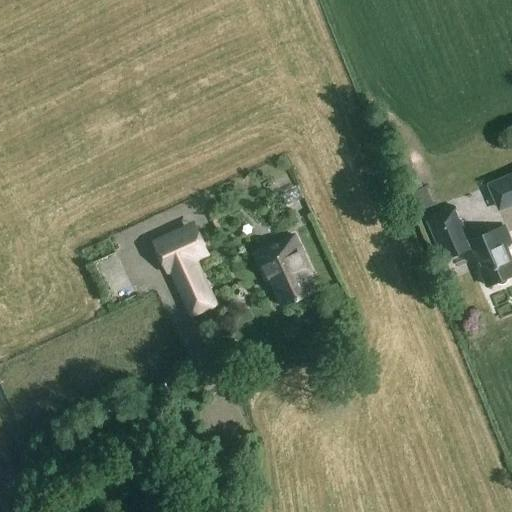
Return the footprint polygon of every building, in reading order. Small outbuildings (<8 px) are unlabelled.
[(432,206),(407,154),(396,160),(415,198),(410,200),(417,214),(432,206)] [(511,175),(487,186),(499,213),(511,207),(511,175)] [(304,206),(296,189),(280,197),(288,214),(304,206)] [(455,208),(428,219),(424,221),(442,263),(470,252),(486,290),(497,285),(477,239),(470,242),(461,222),(460,222),(456,212),(457,211),(455,208)] [(152,242),(167,276),(170,274),(190,320),(219,308),(199,263),(210,258),(195,224),(152,242)] [(511,242),(506,227),(477,239),(497,285),(511,279),(511,260),(507,249),(511,246),(511,242)] [(313,272),(296,233),(250,254),(263,283),(268,281),(280,308),(319,290),(311,273),(313,272)] [(100,269),(114,263),(110,253),(95,260),(100,269)] [(116,273),(102,283),(109,294),(124,284),(116,273)] [(161,505),(163,511),(189,511),(182,496),(161,505)]
